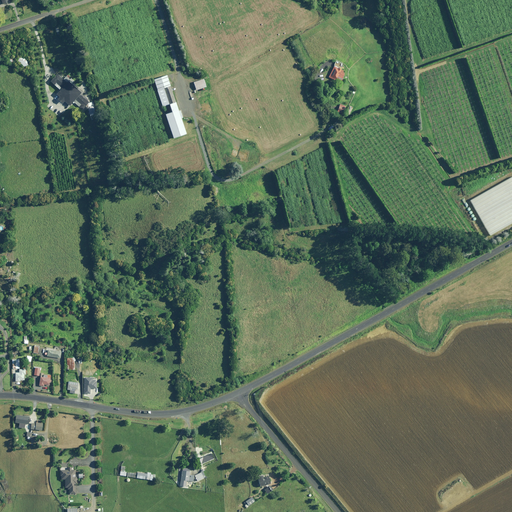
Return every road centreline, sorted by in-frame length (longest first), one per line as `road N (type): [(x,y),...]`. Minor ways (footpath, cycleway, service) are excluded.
road 1 (secondary): [(511,240),(237,392)]
road 2 (secondary): [(237,392),(169,413),(0,395)]
road 3 (unclassified): [(337,511),(237,392)]
